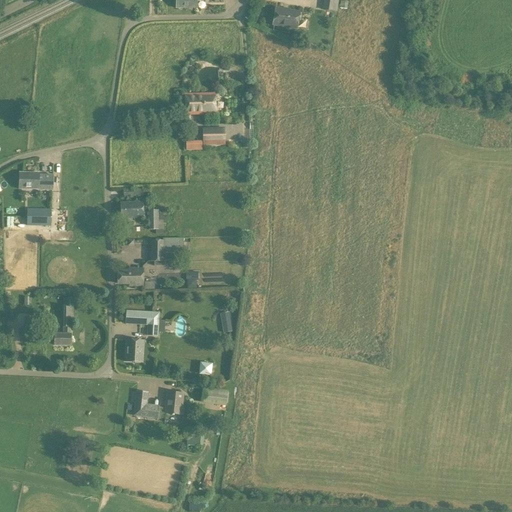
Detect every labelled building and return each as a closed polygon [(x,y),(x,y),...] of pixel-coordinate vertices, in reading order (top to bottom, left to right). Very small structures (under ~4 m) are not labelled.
[(197,8),(197,1),(203,1),(202,0),(175,0),(176,8),(197,8)] [(323,0),(322,10),(337,13),(339,1),(332,0),(323,0)] [(275,8),(273,25),(297,29),(299,12),(275,8)] [(215,94),(185,95),(185,115),(196,114),(215,114),(215,94)] [(202,128),(203,146),(225,146),(224,128),(202,128)] [(19,189),(38,190),(52,190),(53,180),(39,179),(39,173),(19,173),(19,189)] [(142,203),(121,203),(121,219),(143,218),(142,203)] [(51,210),(27,210),(26,226),(50,226),(51,210)] [(158,210),(148,210),(148,230),(155,230),(155,235),(163,234),(163,223),(167,222),(167,217),(163,217),(163,215),(158,215),(158,210)] [(150,240),(150,262),(163,262),(163,253),(183,253),(183,238),(162,239),(162,240),(150,240)] [(129,269),(129,271),(117,271),(117,284),(129,284),(129,286),(143,286),(143,269),(129,269)] [(187,271),(187,287),(197,287),(198,272),(187,271)] [(63,328),(63,334),(54,334),(54,345),(70,346),(70,335),(71,335),(71,324),(73,324),(73,300),(64,299),(64,308),(63,308),(63,328)] [(126,312),(125,325),(147,326),(147,336),(158,337),(159,313),(126,312)] [(144,341),(126,340),(124,362),(143,363),(144,341)] [(200,362),(200,375),(213,375),(213,363),(200,362)] [(202,388),(200,403),(225,407),(227,391),(202,388)] [(147,405),(148,393),(136,391),(133,416),(158,419),(159,406),(147,405)] [(183,394),(168,393),(165,413),(181,415),(183,394)] [(188,434),(186,445),(202,448),(204,437),(188,434)]
